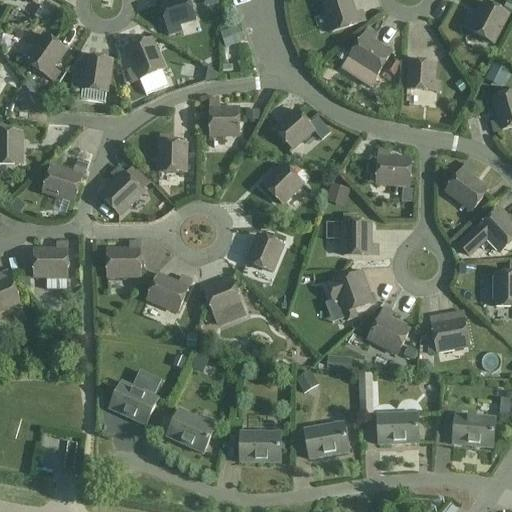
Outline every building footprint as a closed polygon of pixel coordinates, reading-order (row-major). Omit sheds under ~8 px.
[(187,0),(172,0),(159,4),(167,30),(169,37),(181,33),(178,26),(194,22),(187,0)] [(348,0),(330,0),(321,3),(331,34),(357,26),(364,23),(361,13),(354,16),(348,0)] [(511,4),(508,3),(503,11),(511,16),(511,15),(511,4)] [(467,19),(462,29),(469,33),(493,46),(508,17),(484,4),(474,23),(467,19)] [(40,9),(34,19),(37,21),(54,17),(40,9)] [(52,20),(49,30),(59,33),(62,23),(52,20)] [(238,31),(219,37),(224,52),(243,45),(238,31)] [(348,61),(341,72),(369,89),(375,79),(390,56),(371,44),(376,37),(367,31),(363,38),(348,61)] [(44,37),(25,64),(47,79),(53,84),(61,73),(54,69),(66,53),(44,37)] [(151,41),(126,52),(134,69),(127,72),(132,85),(139,82),(140,81),(146,96),(167,88),(160,73),(164,71),(151,41)] [(73,75),(71,90),(81,91),(82,92),(81,101),(103,104),(105,95),(107,95),(112,63),(85,59),(83,76),(73,75)] [(391,60),(384,71),(393,77),(400,66),(391,60)] [(409,64),(407,91),(430,93),(438,94),(439,83),(431,83),(433,66),(409,64)] [(494,65),(485,81),(500,88),(508,72),(494,65)] [(207,71),(204,85),(216,83),(216,77),(207,71)] [(461,82),(455,86),(461,94),(467,90),(461,82)] [(39,90),(34,98),(45,105),(50,97),(39,90)] [(497,121),(490,123),(493,134),(500,132),(511,128),(511,95),(491,101),(497,121)] [(221,102),(210,102),(210,111),(210,139),(238,138),(238,111),(221,111),(221,102)] [(258,112),(245,112),(245,121),(259,121),(258,112)] [(295,112),(274,131),(292,152),(313,133),(321,141),(329,134),(315,118),(307,126),(295,112)] [(0,167),(21,167),(21,134),(0,134),(0,167)] [(159,146),(158,175),(185,175),(186,147),(172,146),(172,137),(160,137),(159,146)] [(378,159),(376,187),(408,189),(410,162),(388,160),(389,151),(379,151),(378,159)] [(77,162),(75,169),(85,172),(86,172),(88,166),(77,162)] [(461,172),(445,194),(471,214),(487,192),(470,179),(475,172),(466,166),(461,172)] [(282,207),(302,187),(283,167),(263,187),(282,207)] [(51,169),(43,195),(74,205),(82,179),(85,172),(75,169),(74,168),(72,176),(51,169)] [(115,183),(100,198),(119,218),(142,195),(123,175),(118,169),(110,177),(115,183)] [(332,186),(326,202),(335,205),(340,189),(332,186)] [(403,192),(402,203),(411,204),(413,193),(403,192)] [(15,200),(9,208),(19,215),(24,207),(15,200)] [(477,229),(458,246),(469,258),(487,241),(500,255),(511,243),(511,227),(498,212),(478,231),(477,229)] [(356,217),(342,217),(342,225),(342,258),(370,258),(377,258),(377,247),(370,247),(370,225),(356,225),(356,217)] [(45,252),(72,252),(73,235),(45,235),(45,252)] [(257,238),(246,264),(272,274),(283,248),(281,248),(284,241),(273,237),(271,243),(257,238)] [(212,261),(232,252),(228,242),(208,251),(212,261)] [(128,252),(107,253),(107,280),(140,280),(139,252),(139,244),(128,245),(128,252)] [(67,253),(34,253),(34,280),(46,280),(46,290),(65,290),(65,280),(67,280),(67,253)] [(0,313),(20,305),(10,280),(7,273),(0,275),(0,313)] [(332,285),(326,287),(332,303),(338,301),(343,316),(346,323),(356,320),(353,312),(369,306),(358,276),(346,280),(344,275),(333,276),(336,284),(332,285)] [(395,292),(410,301),(420,285),(405,276),(395,292)] [(511,276),(509,276),(495,276),(494,309),(511,308),(511,276)] [(177,315),(188,290),(157,278),(147,303),(177,315)] [(214,318),(240,307),(230,282),(204,292),(208,303),(213,317),(214,318)] [(208,303),(202,306),(207,320),(213,317),(208,303)] [(433,338),(426,340),(429,355),(436,354),(437,354),(469,349),(464,322),(444,325),(443,317),(430,320),(432,328),(433,338)] [(397,357),(409,332),(380,318),(367,342),(397,357)] [(187,336),(185,348),(195,350),(196,337),(187,336)] [(408,348),(403,358),(412,362),(417,353),(408,348)] [(196,356),(190,370),(202,375),(208,361),(196,356)] [(176,357),(172,367),(181,370),(185,361),(176,357)] [(327,358),(326,372),(338,373),(339,359),(327,358)] [(421,363),(420,375),(432,375),(432,368),(429,364),(421,363)] [(309,373),(295,381),(303,395),(317,387),(309,373)] [(371,376),(358,376),(358,388),(372,387),(371,376)] [(121,384),(109,411),(145,428),(158,401),(121,384)] [(372,395),(359,396),(359,415),(372,415),(372,395)] [(500,401),(499,416),(509,417),(511,402),(500,401)] [(179,412),(166,439),(203,456),(215,429),(179,412)] [(417,416),(377,418),(378,447),(418,446),(417,416)] [(452,447),(492,451),(495,421),(455,417),(452,447)] [(343,426),(304,432),(309,462),(348,455),(343,426)] [(240,465),(280,465),(280,436),(240,435),(240,465)]
